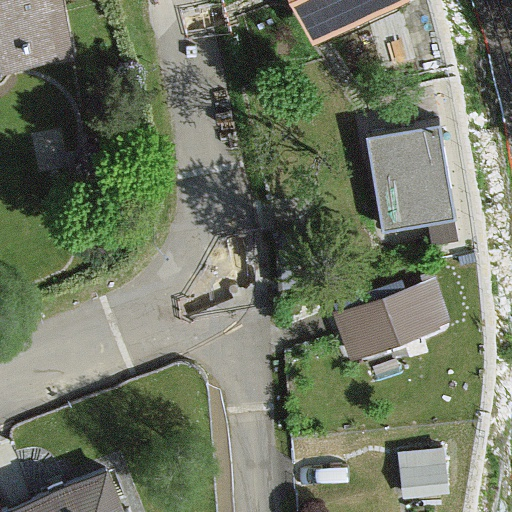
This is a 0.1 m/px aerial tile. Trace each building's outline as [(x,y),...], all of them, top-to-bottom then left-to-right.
[(0,0),(0,58),(71,45),(63,0),(0,0)] [(295,0),(311,31),(375,0),(295,0)] [(439,116),(366,129),(383,222),(456,209),(439,116)] [(472,265),(454,267),(459,315),(450,316),(450,323),(452,345),(479,342),(472,265)] [(445,322),(431,278),(331,309),(338,334),(345,353),(445,322)] [(464,400),(436,404),(437,414),(465,411),(464,400)] [(448,443),(402,446),(405,479),(451,476),(448,443)] [(45,489),(0,506),(0,511),(124,511),(107,466),(45,489)]
